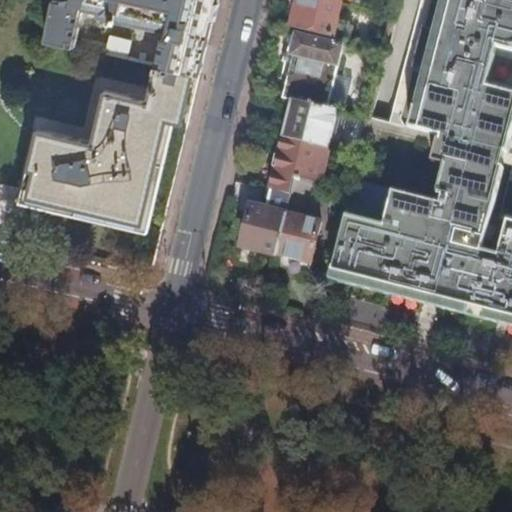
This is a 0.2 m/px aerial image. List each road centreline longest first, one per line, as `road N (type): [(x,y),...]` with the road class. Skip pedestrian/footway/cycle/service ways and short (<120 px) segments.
road 1 (residential): [(173,312),(511,397)]
road 2 (residential): [(249,0),(173,312)]
road 3 (residential): [(173,312),(125,511)]
road 4 (residential): [(0,272),(173,312)]
